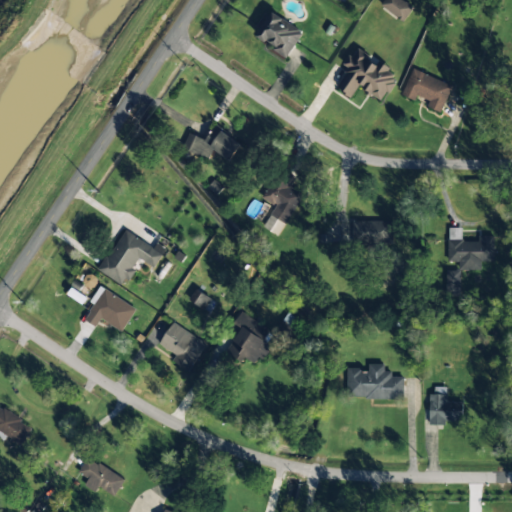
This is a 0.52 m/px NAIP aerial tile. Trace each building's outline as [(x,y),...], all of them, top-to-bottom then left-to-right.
[(414,7),(403,0),(384,0),(380,6),(403,22),(414,7)] [(286,58),(303,34),(273,13),(256,36),(286,58)] [(398,74),(378,63),(377,65),(366,60),(369,55),(358,49),(353,58),(349,55),(343,65),(348,68),(336,89),(352,97),(358,87),(383,101),(398,74)] [(441,112),(452,84),(412,69),(401,96),(441,112)] [(232,160),(242,142),(213,127),(206,141),(190,133),(182,147),(207,160),(213,150),(232,160)] [(278,237),(303,194),(289,185),(294,178),(278,169),(261,197),(275,206),(262,227),(278,237)] [(352,244),(391,244),(391,221),(352,221),(352,244)] [(478,236),(478,240),(461,240),(461,228),(447,228),(447,264),(493,265),(493,236),(478,236)] [(98,270),(122,286),(140,258),(154,267),(165,250),(157,244),(154,249),(124,229),(98,270)] [(459,296),(459,271),(446,271),(446,296),(459,296)] [(204,310),(211,300),(196,290),(189,300),(204,310)] [(89,312),(121,331),(131,315),(100,295),(89,312)] [(243,364),(246,358),(257,366),(270,349),(262,343),(270,332),(241,313),(232,325),(240,331),(226,352),(243,364)] [(176,356),(172,362),(188,372),(206,345),(173,323),(159,344),(176,356)] [(346,398),(402,399),(403,375),(383,375),(383,365),(368,364),(368,369),(347,369),(346,398)] [(461,402),(445,402),(446,387),(429,387),(429,424),(461,424),(461,402)] [(0,429),(21,443),(31,427),(0,407),(0,429)] [(113,496),(124,480),(88,456),(77,472),(88,479),(84,485),(94,492),(99,485),(113,496)]
